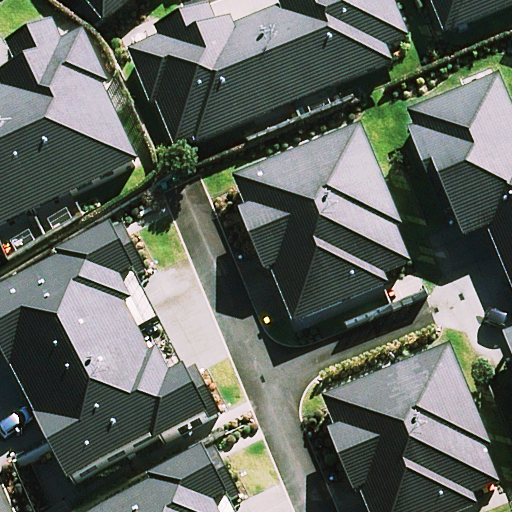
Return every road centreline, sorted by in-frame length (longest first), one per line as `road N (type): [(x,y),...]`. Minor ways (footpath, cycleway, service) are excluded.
road 1 (residential): [(265,381),(191,193)]
road 2 (residential): [(431,313),(265,381)]
road 3 (residential): [(316,511),(265,381)]
